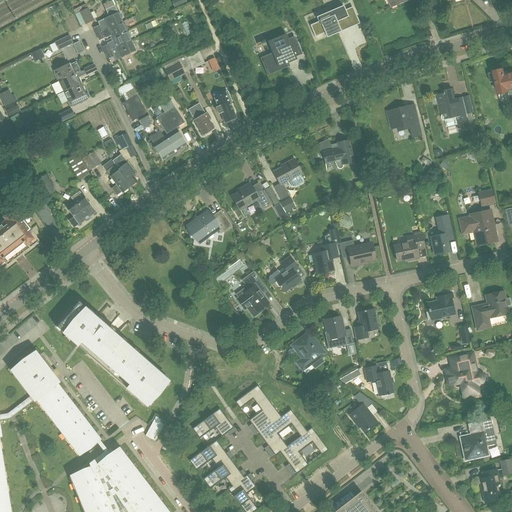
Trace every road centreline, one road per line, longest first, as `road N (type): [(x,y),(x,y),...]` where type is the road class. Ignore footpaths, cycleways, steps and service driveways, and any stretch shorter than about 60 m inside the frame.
road 1 (tertiary): [(511,28),(341,87),(159,192)]
road 2 (residential): [(390,282),(314,300),(234,349),(135,313),(84,250)]
road 3 (residential): [(192,511),(79,366)]
road 4 (residential): [(159,192),(84,32)]
road 5 (residential): [(399,428),(416,407),(416,392),(390,282)]
road 6 (residential): [(288,511),(399,428)]
road 7 (residential): [(390,282),(511,257)]
